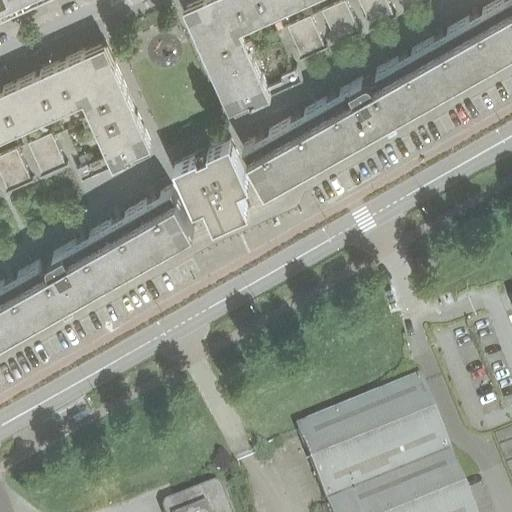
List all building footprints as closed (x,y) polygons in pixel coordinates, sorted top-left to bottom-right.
[(0,0),(0,15),(23,5),(20,0),(0,0)] [(264,80),(239,19),(229,0),(193,0),(183,5),(231,111),(302,79),(294,62),(277,69),(279,73),(264,80)] [(229,0),(239,19),(285,0),(229,0)] [(265,184),(511,44),(511,0),(496,0),(245,143),(260,175),(265,184)] [(334,37),(357,27),(346,0),(328,0),(320,4),(334,37)] [(359,0),(369,22),(392,12),(387,0),(359,0)] [(299,51),(323,41),(309,8),(285,18),(299,51)] [(105,40),(65,58),(83,97),(108,152),(76,167),(81,178),(152,146),(105,40)] [(65,58),(0,87),(0,134),(83,97),(65,58)] [(65,162),(51,131),(28,142),(42,173),(65,162)] [(174,163),(193,206),(204,202),(214,223),(249,208),(239,186),(250,181),(230,137),(174,163)] [(30,178),(16,147),(0,154),(0,171),(8,188),(30,178)] [(87,152),(78,156),(82,163),(90,159),(87,152)] [(171,184),(0,281),(0,334),(194,225),(171,184)] [(305,421),(336,511),(478,511),(432,377),(305,421)] [(511,429),(495,436),(511,481),(511,429)] [(232,511),(223,485),(165,505),(167,511),(232,511)]
